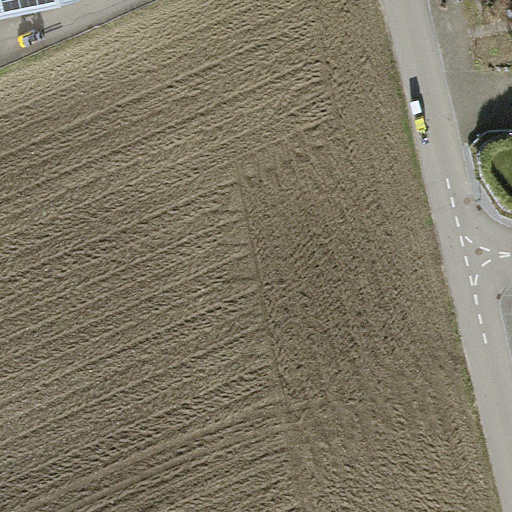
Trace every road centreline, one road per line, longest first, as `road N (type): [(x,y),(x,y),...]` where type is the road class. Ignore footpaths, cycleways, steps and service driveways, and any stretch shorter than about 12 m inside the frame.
road 1 (unclassified): [(405,0),(470,262)]
road 2 (unclassified): [(470,262),(511,443)]
